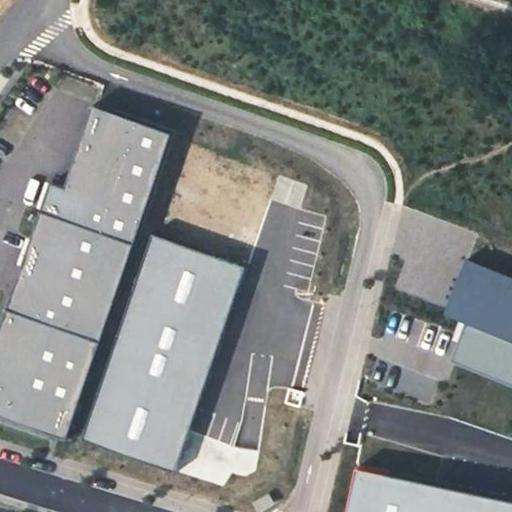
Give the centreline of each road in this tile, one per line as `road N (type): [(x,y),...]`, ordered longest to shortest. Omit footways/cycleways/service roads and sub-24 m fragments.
road 1 (unclassified): [(298,511),(321,455),(366,270),(375,192),(345,155),(72,56),(18,28)]
road 2 (unclassified): [(0,474),(118,511)]
